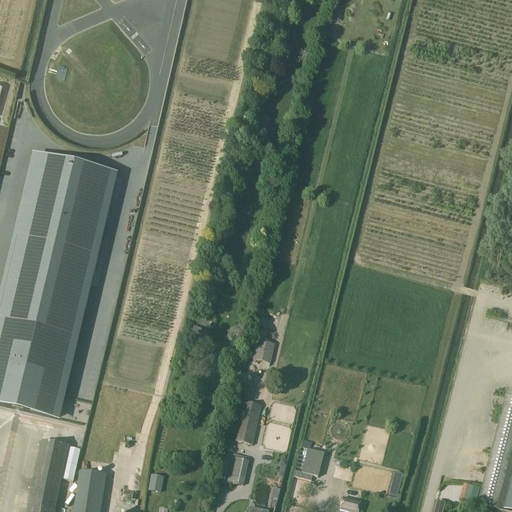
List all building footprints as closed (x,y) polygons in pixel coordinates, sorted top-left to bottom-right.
[(35,159),(0,306),(0,407),(55,420),(113,177),(35,159)] [(134,231),(136,221),(114,214),(111,224),(134,231)] [(207,340),(209,334),(193,328),(191,334),(207,340)] [(257,342),(252,360),(270,365),(275,346),(257,342)] [(477,505),(507,511),(511,511),(511,391),(506,390),(477,505)] [(243,404),(234,443),(253,447),(261,408),(243,404)] [(53,511),(54,511),(67,449),(42,442),(28,507),(27,511),(53,511)] [(307,451),(309,451),(311,445),(311,444),(302,442),(300,449),(307,451)] [(80,452),(68,449),(61,481),(72,483),(80,452)] [(243,487),(248,462),(232,459),(227,483),(243,487)] [(320,464),(304,460),(300,474),(312,477),(317,478),(320,464)] [(278,468),(286,470),(287,462),(280,461),(278,468)] [(79,472),(72,511),(100,511),(105,476),(79,472)] [(310,483),(312,477),(300,474),(294,473),(293,478),(310,483)] [(151,476),(148,491),(160,494),(162,478),(151,476)] [(461,501),(477,503),(479,487),(463,485),(461,501)] [(397,499),(399,491),(390,489),(388,497),(397,499)] [(358,511),(361,503),(342,498),(339,511),(342,511),(358,511)] [(444,511),(446,503),(435,501),(433,511),(444,511)]
